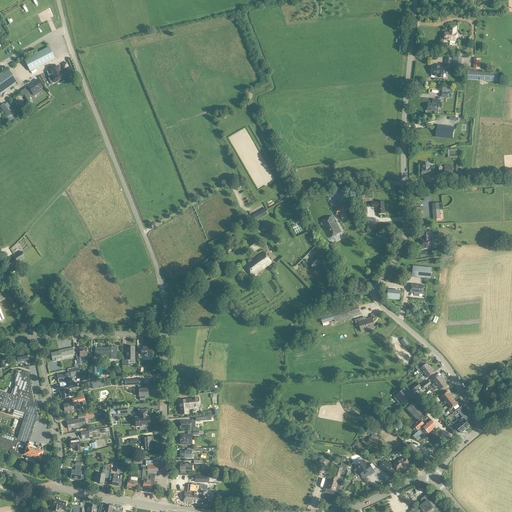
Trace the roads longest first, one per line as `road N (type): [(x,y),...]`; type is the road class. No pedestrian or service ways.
road 1 (unclassified): [(481,428),(454,375),(373,294),(404,233),(415,0)]
road 2 (unclassified): [(165,313),(154,260),(58,0)]
road 3 (residential): [(165,507),(165,333)]
road 4 (residential): [(55,487),(59,452),(36,335)]
road 5 (track): [(0,251),(107,142)]
road 6 (residential): [(36,335),(165,333)]
road 7 (track): [(373,294),(325,302),(293,269),(314,250)]
